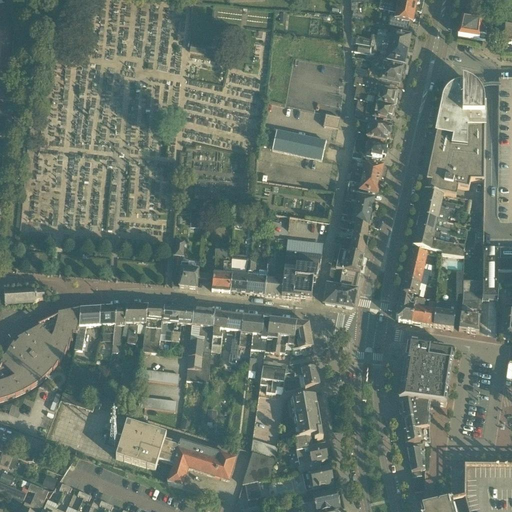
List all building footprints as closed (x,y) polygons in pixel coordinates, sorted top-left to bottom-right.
[(381,0),(381,4),(414,11),(415,7),(416,7),(416,6),(418,5),(419,2),(417,0),(393,0),(394,0),(391,0),(381,0)] [(395,20),(390,19),(389,27),(402,30),(407,31),(407,30),(408,24),(409,24),(412,25),(413,23),(415,22),(415,19),(414,17),(414,15),(413,15),(414,11),(381,4),(380,10),(396,14),(395,20)] [(492,23),(466,20),(462,19),(457,38),(479,41),(499,44),(500,37),(490,36),(492,23)] [(14,38),(15,29),(0,27),(0,42),(13,44),(13,43),(12,43),(12,38),(14,38)] [(386,40),(377,38),(373,37),(371,42),(370,48),(374,49),(375,45),(409,53),(409,52),(406,51),(407,46),(410,45),(410,41),(409,40),(409,38),(401,37),(402,30),(389,27),(386,40)] [(12,52),(13,44),(0,42),(0,57),(12,58),(10,58),(11,52),(12,52)] [(191,45),(189,53),(204,56),(205,48),(191,45)] [(365,48),(358,46),(357,54),(367,55),(373,56),(374,52),(389,56),(387,61),(403,65),(403,64),(406,63),(407,59),(405,57),(406,52),(409,53),(375,45),(374,49),(370,48),(365,48)] [(11,67),(12,58),(0,57),(0,71),(11,72),(9,72),(9,66),(11,67)] [(385,67),(384,68),(383,74),(373,72),(368,71),(367,73),(356,71),(354,79),(377,83),(378,81),(399,86),(400,79),(402,79),(404,73),(402,72),(402,71),(385,67)] [(10,81),(11,72),(0,71),(0,85),(9,87),(9,86),(8,86),(8,81),(10,81)] [(377,83),(354,79),(355,79),(353,88),(357,89),(354,101),(394,110),(394,109),(396,109),(397,103),(395,102),(397,95),(392,94),(394,87),(382,85),(377,83)] [(424,191),(424,192),(456,198),(455,198),(457,189),(469,191),(470,183),(483,183),(484,183),(484,147),(484,107),(483,101),(481,95),(480,92),(478,92),(477,90),(476,89),(474,87),(473,86),(471,85),(470,84),(468,83),(466,82),(464,81),(462,81),(461,86),(456,87),(453,89),(452,90),(450,91),(449,92),(448,93),(446,95),(445,97),(445,98),(444,100),(443,102),(441,112),(426,183),(428,183),(426,192),(424,191)] [(8,95),(9,87),(0,85),(0,100),(6,101),(7,95),(8,95)] [(511,86),(498,86),(498,110),(498,147),(484,147),(484,183),(483,183),(483,219),(482,232),(482,234),(482,252),(482,303),(482,300),(497,301),(497,303),(497,287),(498,287),(498,275),(511,274),(511,86)] [(355,121),(370,125),(387,129),(388,128),(387,128),(388,123),(389,123),(390,118),(392,118),(392,117),(394,116),(395,112),(394,111),(394,110),(354,101),(358,102),(354,117),(357,118),(356,121),(355,121)] [(338,131),(340,119),(325,116),(323,128),(338,131)] [(391,130),(387,129),(370,125),(368,134),(366,136),(357,134),(356,142),(383,147),(384,144),(386,144),(387,142),(388,141),(387,141),(388,137),(389,137),(391,130)] [(321,163),(326,143),(277,133),(273,152),(321,163)] [(383,147),(356,142),(352,159),(354,160),(360,161),(361,157),(381,162),(382,156),(385,157),(387,148),(383,148),(383,147)] [(352,168),(351,175),(353,176),(380,182),(383,168),(366,165),(365,171),(352,168)] [(351,175),(350,176),(349,183),(362,186),(361,188),(361,190),(348,187),(346,195),(367,199),(368,194),(377,196),(380,182),(353,176),(351,175)] [(327,220),(325,190),(302,191),(303,221),(327,220)] [(456,199),(424,192),(421,205),(454,213),(456,207),(441,203),(443,196),(456,199)] [(346,195),(345,202),(356,205),(355,212),(371,215),(371,213),(373,213),(375,206),(373,206),(374,201),(367,199),(346,195)] [(421,205),(419,217),(437,221),(447,224),(449,217),(453,218),(454,213),(421,205)] [(353,211),(343,209),(340,223),(368,229),(369,224),(371,224),(372,218),(370,217),(371,215),(355,212),(355,213),(354,212),(353,211)] [(253,227),(253,215),(234,215),(234,227),(253,227)] [(261,227),(261,216),(253,215),(253,227),(261,227)] [(419,217),(416,229),(450,237),(449,237),(450,231),(447,231),(435,228),(437,221),(419,217)] [(483,219),(477,217),(474,230),(482,232),(483,219)] [(353,241),(366,244),(369,229),(368,229),(340,223),(339,230),(355,233),(353,241)] [(416,229),(411,252),(427,256),(441,259),(441,257),(463,260),(464,249),(448,247),(450,237),(416,229)] [(348,255),(350,256),(363,259),(366,244),(353,241),(352,246),(349,246),(348,248),(336,245),(334,252),(348,255)] [(175,257),(184,258),(184,242),(176,242),(175,257)] [(214,275),(213,275),(199,273),(198,279),(213,281),(211,293),(229,295),(232,258),(232,252),(222,252),(222,246),(216,246),(216,251),(215,251),(214,275)] [(347,274),(359,277),(363,259),(350,256),(348,255),(334,252),(331,269),(330,271),(342,273),(347,274)] [(407,267),(423,271),(425,266),(427,256),(411,252),(407,267)] [(300,302),(301,298),(305,298),(305,300),(311,301),(313,281),(317,282),(319,269),(322,257),(286,253),(285,267),(296,268),(295,275),(284,274),(283,282),(281,300),(300,302)] [(250,260),(232,258),(229,295),(246,296),(250,260)] [(246,296),(265,298),(267,273),(259,272),(259,275),(255,274),(255,264),(251,264),(251,260),(250,260),(246,296)] [(265,298),(281,300),(283,282),(272,280),(272,268),(272,261),(268,260),(267,267),(267,273),(265,298)] [(181,265),(179,289),(186,290),(186,288),(188,288),(188,290),(196,291),(197,291),(198,279),(199,273),(199,265),(189,264),(188,265),(181,265)] [(420,285),(422,276),(423,271),(407,267),(404,282),(420,285)] [(330,271),(327,288),(324,306),(336,307),(336,308),(342,273),(330,271)] [(342,273),(336,308),(337,308),(337,307),(343,308),(343,309),(344,309),(351,310),(352,309),(359,277),(347,274),(342,273)] [(511,274),(498,275),(498,287),(511,286),(511,274)] [(417,298),(420,285),(404,282),(401,294),(417,298)] [(463,300),(458,332),(461,333),(461,330),(466,331),(465,333),(478,335),(479,317),(481,317),(481,303),(481,283),(463,283),(463,300)] [(37,294),(34,291),(4,293),(5,307),(35,305),(38,302),(44,302),(43,301),(42,301),(42,295),(43,294),(37,294)] [(411,325),(415,302),(400,298),(398,306),(396,320),(398,324),(411,325)] [(415,302),(411,325),(422,327),(425,312),(423,311),(424,300),(419,299),(418,302),(415,302)] [(425,312),(422,327),(433,329),(437,305),(429,304),(429,301),(424,300),(423,311),(425,312)] [(433,329),(453,332),(457,306),(437,303),(437,305),(433,329)] [(511,307),(504,307),(501,339),(511,341),(511,307)] [(126,326),(127,308),(117,308),(117,309),(113,344),(112,354),(117,355),(120,352),(121,346),(119,344),(121,328),(125,328),(126,326)] [(136,336),(144,337),(145,327),(146,327),(146,317),(146,308),(141,308),(137,308),(127,308),(126,326),(129,326),(127,346),(135,347),(136,336)] [(143,354),(157,356),(158,351),(157,351),(159,336),(161,326),(164,309),(146,308),(146,317),(146,327),(145,327),(144,337),(143,354)] [(103,328),(103,337),(103,343),(107,344),(110,344),(113,344),(117,309),(109,309),(106,309),(105,309),(100,310),(100,328),(103,328)] [(175,311),(172,311),(172,310),(164,309),(161,326),(159,336),(166,337),(165,343),(172,344),(176,310),(175,311)] [(94,328),(100,328),(100,310),(92,311),(89,311),(80,311),(79,318),(79,329),(78,329),(77,335),(77,336),(74,352),(81,353),(83,344),(85,329),(94,328)] [(180,327),(192,328),(193,311),(187,311),(179,310),(179,311),(176,311),(176,310),(172,344),(179,344),(180,327)] [(58,318),(56,319),(58,319),(57,323),(56,327),(55,330),(54,334),(53,336),(52,339),(39,327),(41,327),(41,326),(38,327),(39,329),(17,341),(19,342),(15,346),(14,345),(13,345),(0,365),(0,367),(1,367),(0,369),(0,370),(2,367),(14,379),(11,380),(7,382),(3,383),(0,384),(0,402),(12,399),(26,393),(35,387),(44,380),(52,372),(53,372),(58,365),(59,365),(63,358),(64,358),(67,350),(69,351),(70,343),(72,343),(73,335),(77,336),(77,335),(78,329),(79,329),(79,318),(80,311),(58,315),(58,316),(58,318)] [(215,314),(193,311),(192,328),(187,383),(209,386),(210,369),(211,355),(215,314)] [(224,315),(215,314),(211,355),(220,356),(220,348),(221,348),(222,336),(219,336),(220,331),(222,332),(224,315)] [(239,348),(243,317),(224,315),(222,332),(235,333),(234,342),(232,341),(230,357),(238,358),(239,348)] [(252,336),(254,319),(243,317),(239,348),(245,349),(246,336),(252,336)] [(267,341),(269,320),(254,319),(252,336),(250,352),(260,353),(260,352),(265,353),(266,341),(267,341)] [(269,320),(267,341),(272,341),(271,349),(276,349),(277,338),(278,338),(280,322),(269,320)] [(276,349),(275,356),(279,356),(285,356),(285,352),(291,352),(292,350),(296,324),(280,322),(278,338),(277,338),(276,349)] [(308,325),(296,324),(292,350),(299,351),(312,348),(308,325)] [(433,406),(445,408),(446,407),(447,399),(446,399),(451,367),(452,367),(454,354),(408,347),(400,394),(401,394),(402,394),(404,394),(403,402),(400,401),(399,400),(399,402),(427,405),(433,406)] [(255,374),(257,361),(250,360),(248,373),(255,374)] [(271,396),(275,367),(272,367),(272,364),(263,363),(260,388),(267,389),(266,395),(271,396)] [(287,366),(277,365),(277,368),(275,367),(271,396),(275,397),(276,390),(283,391),(287,366)] [(123,368),(121,379),(118,390),(128,392),(130,381),(128,380),(131,370),(123,368)] [(304,389),(319,386),(316,369),(301,372),(293,374),(294,378),(302,377),(304,389)] [(60,403),(61,403),(92,413),(95,405),(63,395),(60,403)] [(297,427),(299,440),(310,438),(314,438),(314,441),(323,440),(321,431),(319,431),(314,407),(317,406),(315,398),(292,401),(292,402),(295,402),(296,408),(293,408),(296,421),(298,421),(299,426),(297,427)] [(427,405),(399,402),(400,408),(399,409),(399,411),(400,412),(402,422),(428,417),(429,410),(431,410),(432,410),(433,406),(427,405)] [(216,412),(208,411),(207,424),(207,427),(212,427),(212,424),(215,424),(216,412)] [(404,434),(429,430),(430,420),(432,420),(432,418),(431,416),(429,417),(428,417),(402,422),(404,434)] [(228,483),(235,462),(180,445),(179,446),(165,442),(166,438),(126,425),(115,460),(155,473),(158,462),(173,467),(167,485),(182,490),(188,471),(228,483)] [(429,430),(404,434),(406,446),(407,446),(407,448),(424,445),(430,445),(429,430)] [(312,450),(310,438),(299,440),(296,441),(298,452),(296,452),(296,453),(299,468),(298,468),(299,475),(312,472),(322,470),(320,463),(327,462),(324,447),(312,450)] [(2,454),(12,458),(14,452),(16,448),(0,441),(0,452),(2,454)] [(257,456),(259,443),(253,441),(251,454),(252,454),(257,456)] [(407,452),(409,461),(410,463),(409,463),(424,460),(424,445),(407,448),(408,452),(407,452)] [(269,460),(274,461),(277,449),(271,447),(269,460)] [(27,463),(37,467),(41,458),(42,454),(32,450),(29,458),(27,463)] [(12,458),(2,454),(0,459),(0,466),(8,470),(8,468),(12,458)] [(424,460),(409,463),(410,463),(410,465),(412,479),(414,479),(422,477),(421,472),(424,472),(424,460)] [(329,469),(310,474),(302,475),(306,493),(307,493),(320,490),(320,489),(333,486),(329,469)] [(511,511),(511,469),(465,469),(464,499),(419,510),(419,511),(511,511)] [(23,504),(26,496),(23,494),(17,492),(0,484),(0,493),(14,500),(22,504),(22,503),(23,504)] [(258,484),(245,487),(248,502),(247,502),(249,511),(268,506),(267,498),(261,499),(258,484)] [(425,485),(413,486),(415,494),(416,494),(425,493),(425,492),(425,486),(425,485)] [(40,511),(48,494),(30,486),(28,492),(36,496),(31,507),(25,504),(21,511),(40,511)] [(329,511),(338,510),(336,501),(334,493),(313,497),(314,503),(300,506),(301,511),(329,511)] [(20,508),(22,504),(14,500),(12,505),(20,508)]
